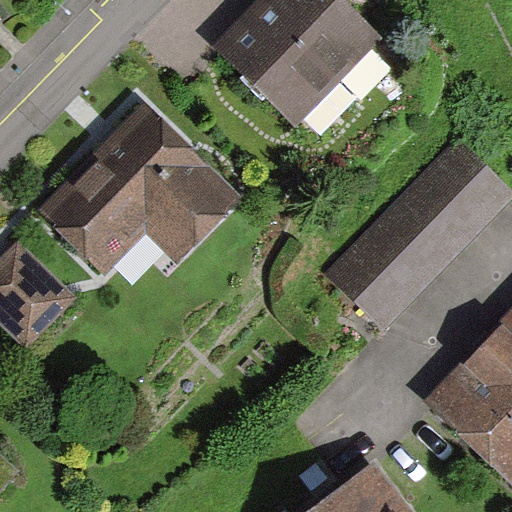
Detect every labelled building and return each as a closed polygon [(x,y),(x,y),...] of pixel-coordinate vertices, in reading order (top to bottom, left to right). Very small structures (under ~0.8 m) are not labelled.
[(340,0),(272,0),(224,49),(300,124),(382,41),(340,0)] [(44,212),(103,271),(150,224),(185,260),(245,201),(151,107),(44,212)] [(511,207),(511,194),(460,145),(334,277),(393,333),(511,207)] [(78,303),(21,245),(0,266),(0,321),(29,351),(78,303)] [(511,323),(431,407),(511,485),(511,323)] [(414,511),(386,473),(332,511),(414,511)]
